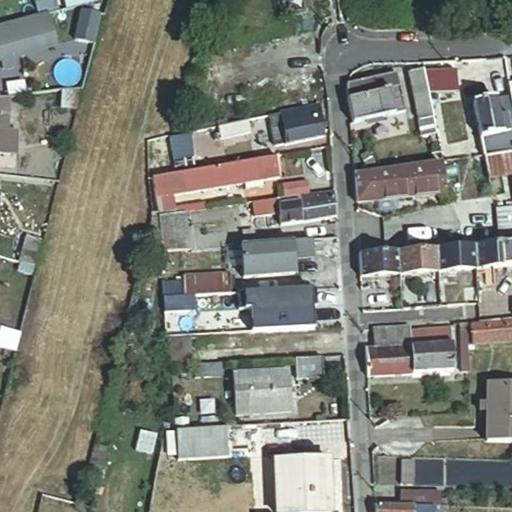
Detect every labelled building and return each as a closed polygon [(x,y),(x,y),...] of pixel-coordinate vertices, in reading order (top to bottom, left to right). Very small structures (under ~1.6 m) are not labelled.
[(14,58),(57,47),(48,16),(12,25),(10,26),(0,28),(0,62),(2,62),(4,71),(17,68),(14,58)] [(427,80),(425,71),(410,74),(423,138),(439,134),(430,96),(427,80)] [(435,80),(427,80),(430,96),(436,96),(460,94),(458,71),(435,72),(435,80)] [(348,85),(349,101),(355,124),(406,114),(398,75),(372,80),(363,82),(348,85)] [(69,92),(64,93),(63,110),(78,111),(79,93),(69,92)] [(10,99),(0,99),(0,154),(16,155),(17,134),(8,133),(10,99)] [(511,154),(511,99),(498,102),(497,100),(475,104),(487,158),(511,154)] [(321,106),(270,117),(276,148),(324,138),(321,106)] [(252,134),(249,121),(219,128),(221,141),(252,134)] [(157,142),(148,144),(154,178),(184,173),(178,137),(173,138),(157,142)] [(498,214),(500,245),(511,244),(511,154),(487,158),(489,177),(511,174),(511,207),(497,210),(498,214)] [(154,181),(160,213),(177,210),(175,199),(247,186),(247,191),(265,188),(264,183),(283,179),(279,158),(238,166),(154,181)] [(449,187),(444,188),(442,170),(354,180),(356,206),(445,196),(450,196),(449,187)] [(278,188),(279,201),(280,208),(282,227),(337,219),(335,193),(312,196),(310,184),(285,187),(278,188)] [(270,202),(270,210),(280,208),(279,201),(270,202)] [(250,217),(271,216),(270,210),(270,202),(249,206),(250,217)] [(476,247),(500,245),(498,214),(454,219),(457,248),(476,247)] [(187,215),(160,219),(164,255),(191,252),(187,215)] [(27,239),(20,263),(34,267),(41,243),(27,239)] [(314,242),(243,248),(246,280),(295,275),(294,261),(315,259),(314,242)] [(511,269),(511,244),(500,245),(476,247),(478,272),(511,269)] [(476,247),(457,248),(438,250),(439,275),(478,272),(476,247)] [(439,275),(438,250),(399,253),(401,278),(439,275)] [(399,253),(359,256),(361,281),(401,278),(399,253)] [(20,263),(18,272),(32,276),(34,267),(20,263)] [(184,278),(185,298),(195,298),(231,295),(230,274),(184,278)] [(462,289),(463,308),(480,306),(478,287),(462,289)] [(311,315),(311,308),(314,308),(318,307),(317,290),(239,295),(240,312),(251,311),(252,334),(315,331),(314,315),(311,315)] [(185,298),(164,300),(169,339),(199,337),(195,298),(185,298)] [(473,347),(511,343),(511,323),(472,326),(473,347)] [(470,374),(469,324),(462,324),(463,374),(470,374)] [(366,350),(368,379),(453,374),(452,330),(413,332),(413,328),(373,331),(374,350),(366,350)] [(12,332),(0,329),(0,349),(6,351),(12,332)] [(197,341),(199,363),(218,362),(217,340),(197,341)] [(199,363),(197,341),(173,343),(175,365),(199,363)] [(323,359),(297,361),(298,380),(324,379),(323,359)] [(181,369),(182,382),(226,380),(225,367),(181,369)] [(291,372),(235,376),(237,418),(294,414),(291,372)] [(511,384),(489,384),(488,443),(511,443),(511,384)] [(229,459),(228,428),(182,431),(183,462),(229,459)] [(95,447),(90,466),(103,470),(108,450),(95,447)] [(332,511),(330,462),(277,465),(278,511),(332,511)] [(416,463),(404,462),(403,487),(415,487),(416,463)] [(403,492),(402,508),(442,509),(442,493),(403,492)]
